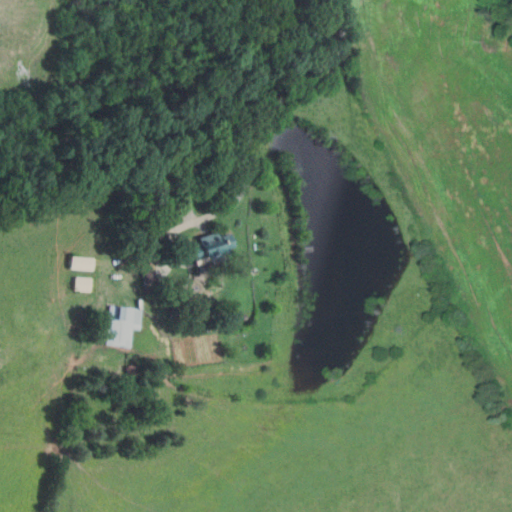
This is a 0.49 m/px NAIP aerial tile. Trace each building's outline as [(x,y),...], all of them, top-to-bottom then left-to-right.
[(185,264),(180,250),(197,244),(195,239),(213,232),(215,238),(228,234),(232,247),(224,250),(226,255),(207,262),(205,257),(185,264)] [(92,259),(91,271),(69,270),(70,257),(92,259)] [(153,272),(156,293),(145,295),(141,274),(153,272)] [(91,279),(90,293),(73,291),(75,277),(91,279)] [(127,350),(103,346),(109,307),(140,311),(138,330),(130,329),(127,350)] [(124,367),(136,364),(139,376),(127,379),(124,367)]
